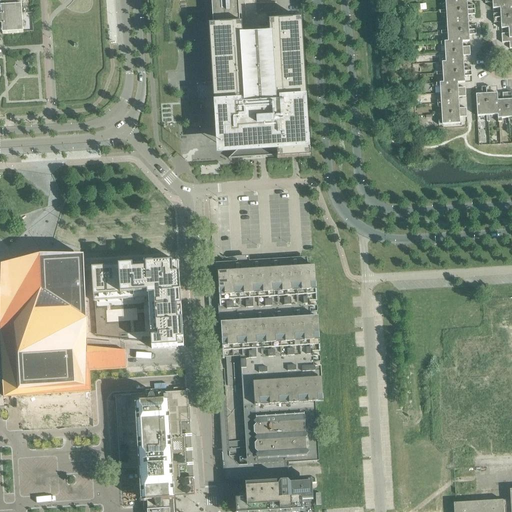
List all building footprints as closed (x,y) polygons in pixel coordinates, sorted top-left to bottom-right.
[(0,0),(0,4),(1,16),(0,16),(0,25),(1,26),(2,34),(23,33),(20,0),(0,0)] [(210,0),(212,25),(208,26),(215,128),(226,127),(227,145),(219,145),(220,147),(227,146),(228,159),(277,156),(277,160),(308,158),(299,20),(268,22),(268,25),(267,25),(266,13),(256,14),(255,0),(210,0)] [(439,11),(439,12),(474,10),(474,6),(467,6),(466,0),(445,1),(445,11),(439,11)] [(492,9),(499,9),(499,8),(511,7),(511,0),(484,0),(485,3),(492,3),(492,9)] [(492,14),(493,19),(511,17),(511,7),(499,8),(499,9),(500,14),(492,14)] [(446,13),(446,22),(468,21),(467,15),(475,15),(474,10),(439,12),(440,14),(446,13)] [(501,29),(508,29),(508,28),(511,27),(511,17),(493,19),(493,23),(500,23),(501,29)] [(441,31),(441,33),(476,31),(475,26),(468,27),(468,21),(446,22),(447,31),(441,31)] [(501,34),(501,39),(511,38),(511,27),(508,28),(508,29),(508,34),(501,34)] [(447,34),(447,42),(447,43),(462,42),(469,42),(469,35),(476,35),(476,31),(441,33),(441,34),(447,34)] [(511,38),(501,39),(502,43),(509,43),(509,49),(511,48),(511,38)] [(444,46),(444,53),(470,51),(469,47),(462,47),(462,42),(447,43),(447,42),(440,43),(440,46),(444,46)] [(441,60),(442,63),(463,62),(463,56),(470,56),(470,51),(444,53),(445,60),(441,60)] [(436,72),(436,74),(471,72),(471,67),(463,68),(463,62),(442,63),(442,72),(436,72)] [(442,75),(443,83),(443,84),(457,83),(464,83),(464,77),(471,76),(471,72),(436,74),(436,75),(442,75)] [(439,87),(440,94),(465,93),(465,88),(458,89),(457,83),(443,84),(443,83),(436,84),(436,87),(439,87)] [(486,122),(488,122),(486,87),(481,88),(482,95),(475,95),(477,115),(477,117),(486,116),(486,122)] [(489,116),(497,115),(498,115),(497,101),(497,94),(491,94),(490,87),(486,87),(488,122),(489,122),(489,116)] [(437,101),(437,105),(458,103),(458,97),(465,97),(465,93),(440,94),(440,101),(437,101)] [(498,115),(497,115),(497,123),(501,122),(501,119),(508,118),(506,93),(502,93),(502,101),(497,101),(498,115)] [(441,108),(441,114),(466,113),(466,108),(459,109),(458,103),(437,105),(437,108),(441,108)] [(466,113),(441,114),(442,121),(438,122),(438,125),(460,124),(459,118),(467,117),(466,113)] [(3,397),(5,397),(91,392),(90,371),(125,368),(124,351),(86,347),(86,321),(84,257),(40,257),(1,266),(0,287),(0,344),(3,397)] [(246,461),(311,459),(310,403),(315,402),(310,258),(216,261),(219,360),(223,360),(243,359),(246,461)] [(153,265),(91,268),(93,302),(95,302),(94,296),(151,293),(151,295),(151,296),(154,296),(156,334),(157,334),(158,338),(151,338),(151,349),(183,347),(178,263),(153,265)] [(321,379),(311,379),(313,403),(323,402),(321,379)] [(116,399),(119,442),(120,467),(125,467),(125,469),(133,468),(133,469),(133,470),(134,470),(135,471),(136,471),(136,470),(137,470),(137,469),(138,468),(144,468),(145,468),(145,470),(145,479),(145,481),(144,482),(145,483),(146,496),(145,496),(145,497),(146,497),(146,501),(146,504),(147,506),(142,506),(142,511),(174,511),(174,510),(173,495),(180,495),(180,494),(179,494),(178,488),(178,482),(180,482),(179,470),(184,470),(183,468),(186,468),(184,436),(181,436),(181,422),(188,422),(186,388),(173,389),(173,391),(159,392),(160,404),(155,404),(155,409),(145,410),(144,395),(121,397),(121,399),(116,399)] [(283,470),(283,480),(291,480),(290,470),(283,470)] [(268,488),(268,486),(245,488),(246,499),(235,499),(235,511),(284,511),(303,511),(302,500),(313,500),(312,485),(316,485),(316,479),(299,480),(300,484),(290,485),(290,484),(287,482),(280,482),(278,485),(278,488),(268,488)] [(453,511),(511,511),(511,490),(509,490),(510,500),(475,503),(453,504),(453,508),(453,511)]
